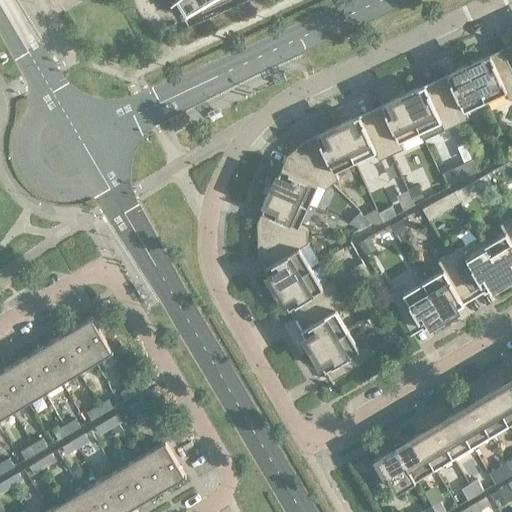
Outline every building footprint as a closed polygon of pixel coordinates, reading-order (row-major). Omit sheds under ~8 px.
[(172,0),(171,1),(172,2),(174,0),(179,0),(181,2),(176,5),(182,15),(201,3),(205,10),(225,0),(172,0)] [(511,97),(511,69),(502,48),(469,63),(469,62),(468,62),(485,99),(505,90),(510,98),(511,97)] [(485,99),(468,62),(467,62),(468,63),(455,69),(436,79),(457,123),(469,117),(465,108),(485,99)] [(292,75),(290,69),(272,77),(275,83),(292,75)] [(457,123),(436,79),(404,93),(403,92),(420,129),(440,120),(444,129),(457,123)] [(420,129),(403,92),(402,93),(403,94),(371,109),(391,153),(404,148),(400,139),(420,129)] [(223,114),(218,105),(207,111),(212,120),(223,114)] [(391,153),(371,109),(339,124),(338,122),(337,123),(355,160),(375,150),(379,159),(391,153)] [(355,160),(337,123),(337,124),(305,139),(296,147),(332,183),(338,178),(334,169),(355,160)] [(332,183),(296,147),(287,154),(272,187),(271,187),(308,204),(317,183),(326,187),(332,183)] [(452,169),(441,175),(447,185),(457,180),(452,169)] [(416,184),(408,188),(413,200),(422,196),(416,184)] [(465,185),(457,190),(463,202),(472,198),(465,185)] [(308,204),(271,187),(270,188),(272,188),(257,221),(257,238),(308,235),(308,228),(299,224),(308,204)] [(454,191),(444,197),(450,207),(460,201),(454,191)] [(392,202),(379,209),(383,218),(396,211),(392,202)] [(375,207),(364,213),(370,220),(378,222),(382,220),(375,207)] [(511,273),(511,217),(511,216),(500,223),(505,232),(485,243),(506,278),(507,278),(506,277),(511,273)] [(402,219),(392,225),(398,235),(408,229),(402,219)] [(308,242),(308,235),(257,238),(258,255),(276,286),(275,286),(276,287),(311,266),(299,247),(308,242)] [(481,235),(461,246),(450,253),(475,295),(505,277),(506,278),(485,243),(481,235)] [(368,236),(358,242),(363,251),(374,245),(368,236)] [(475,295),(450,253),(438,260),(443,268),(423,280),(444,315),(445,315),(444,313),(475,295)] [(354,266),(353,272),(358,280),(369,273),(363,261),(354,266)] [(322,285),(311,266),(276,287),(277,287),(295,317),(337,292),(331,280),(322,285)] [(374,271),(364,277),(371,289),(381,283),(374,271)] [(444,315),(423,280),(404,291),(399,283),(387,290),(412,332),(443,314),(444,315)] [(146,304),(152,300),(142,285),(136,289),(146,304)] [(344,304),(337,292),(295,317),(313,348),(312,348),(312,349),(348,328),(336,309),(344,304)] [(92,316),(74,326),(95,361),(112,350),(92,316)] [(95,361),(74,326),(58,336),(78,371),(95,361)] [(359,347),(348,328),(312,349),(313,349),(314,349),(321,361),(333,380),(375,355),(367,342),(359,347)] [(78,371),(58,336),(41,346),(62,380),(78,371)] [(62,380),(41,346),(25,356),(45,390),(62,380)] [(45,390),(25,356),(8,365),(29,400),(45,390)] [(29,400),(8,365),(0,370),(0,389),(12,410),(29,400)] [(511,420),(511,384),(510,382),(506,384),(491,391),(490,390),(509,422),(511,420)] [(136,392),(132,384),(121,391),(125,398),(136,392)] [(0,416),(12,410),(0,389),(0,416)] [(473,404),(490,433),(509,422),(490,390),(489,390),(490,391),(477,402),(473,404)] [(109,398),(98,404),(102,412),(113,405),(109,398)] [(145,406),(141,399),(130,405),(134,413),(145,406)] [(102,412),(98,404),(87,411),(91,418),(102,412)] [(453,412),(472,444),(490,433),(473,404),(469,407),(454,413),(453,412)] [(122,420),(118,412),(107,419),(111,426),(122,420)] [(472,444),(453,412),(452,412),(453,413),(440,424),(436,426),(453,455),(472,444)] [(76,417),(65,424),(69,431),(80,425),(76,417)] [(111,426),(107,419),(96,425),(100,433),(111,426)] [(69,431),(65,424),(54,430),(58,438),(69,431)] [(453,455),(436,426),(432,429),(417,435),(416,434),(435,466),(453,455)] [(89,439),(85,432),(74,438),(78,446),(89,439)] [(435,466),(416,434),(415,434),(416,435),(403,446),(399,448),(416,477),(435,466)] [(43,437),(32,443),(36,451),(47,444),(43,437)] [(78,446),(74,438),(63,445),(67,452),(78,446)] [(185,474),(165,440),(147,450),(168,485),(185,474)] [(36,451),(32,443),(21,450),(25,457),(36,451)] [(416,477),(399,448),(395,451),(380,457),(379,456),(378,456),(379,458),(375,460),(376,463),(379,465),(381,467),(383,468),(386,470),(397,489),(416,477)] [(168,485),(147,450),(131,460),(152,494),(168,485)] [(56,459),(52,451),(41,458),(45,465),(56,459)] [(10,456),(0,462),(0,465),(3,470),(14,464),(10,456)] [(45,465),(41,458),(30,464),(34,472),(45,465)] [(152,494),(131,460),(114,470),(135,504),(152,494)] [(360,460),(354,464),(359,473),(366,469),(360,460)] [(498,481),(511,472),(511,469),(507,461),(491,470),(498,481)] [(121,511),(135,504),(114,470),(98,479),(117,511),(121,511)] [(23,478),(18,471),(7,478),(12,485),(23,478)] [(12,485),(7,478),(0,482),(0,490),(1,491),(12,485)] [(477,478),(469,483),(476,494),(484,489),(477,478)] [(117,511),(98,479),(81,489),(94,511),(117,511)] [(494,490),(490,493),(498,506),(511,497),(511,487),(508,482),(494,490)] [(476,494),(469,483),(462,487),(468,498),(476,494)] [(94,511),(81,489),(65,499),(72,511),(94,511)] [(490,503),(485,495),(471,504),(476,511),(490,503)] [(72,511),(65,499),(48,509),(50,511),(72,511)] [(440,500),(432,505),(436,511),(445,511),(447,511),(440,500)]
